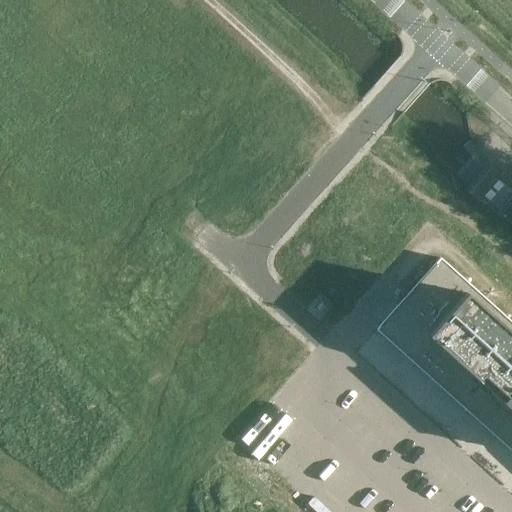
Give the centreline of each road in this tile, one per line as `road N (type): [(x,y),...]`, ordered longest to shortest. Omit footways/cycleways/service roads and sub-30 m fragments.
road 1 (unclassified): [(441,40),(239,263),(337,350)]
road 2 (track): [(355,132),(206,0)]
